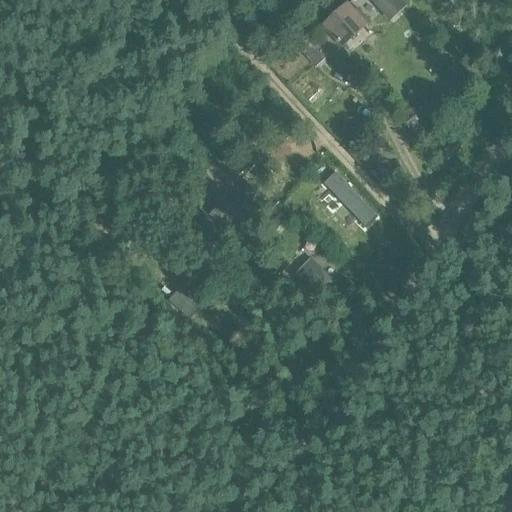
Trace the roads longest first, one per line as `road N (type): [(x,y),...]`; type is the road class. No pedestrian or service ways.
road 1 (track): [(269,511),(511,143)]
road 2 (residential): [(197,0),(437,254)]
